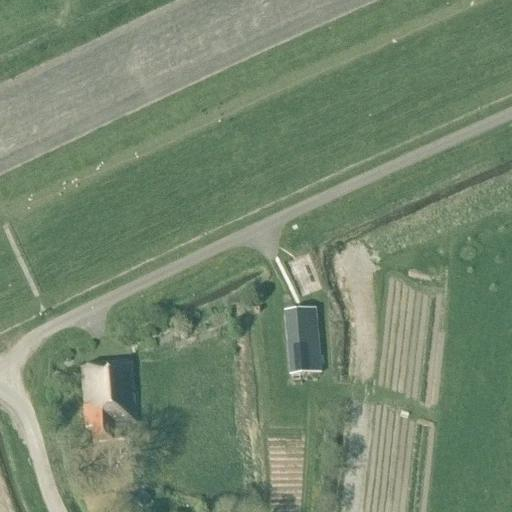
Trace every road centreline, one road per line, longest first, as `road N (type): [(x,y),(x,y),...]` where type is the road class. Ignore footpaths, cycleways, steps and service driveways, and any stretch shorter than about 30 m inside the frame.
road 1 (unclassified): [(0,381),(17,355),(51,329),(511,113)]
road 2 (unclassified): [(0,391),(31,425),(55,511)]
